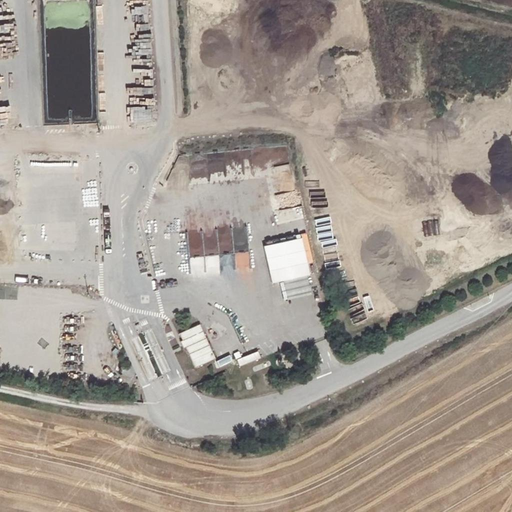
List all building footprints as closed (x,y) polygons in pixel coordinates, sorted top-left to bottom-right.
[(215,154),(216,176),(226,175),(243,174),(242,153),(215,154)] [(209,161),(192,160),(192,180),(209,180),(209,161)] [(275,202),(270,206),(280,223),(289,218),(283,209),(288,205),(280,191),(272,196),(275,202)] [(305,276),(309,275),(301,238),(263,245),(271,284),(280,282),(283,297),(308,292),(305,276)] [(248,253),(237,255),(239,267),(250,265),(248,253)] [(206,257),(210,271),(221,268),(217,254),(206,257)] [(223,254),(223,271),(235,271),(234,254),(223,254)] [(203,257),(193,258),(194,273),(204,272),(203,257)] [(215,359),(200,324),(179,333),(182,340),(180,341),(183,348),(185,347),(194,368),(215,359)] [(274,334),(232,350),(238,364),(280,348),(274,334)] [(218,360),(232,354),(229,347),(215,353),(218,360)]
